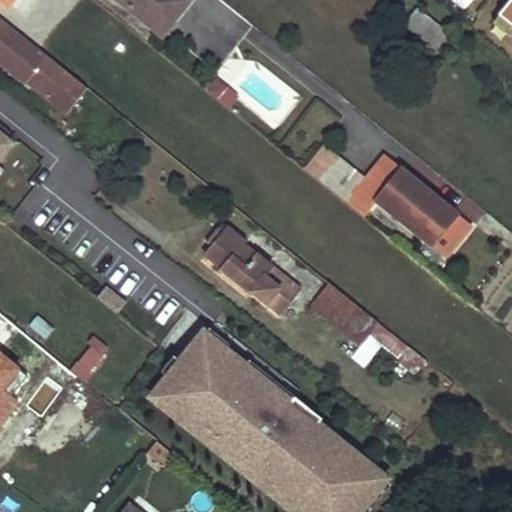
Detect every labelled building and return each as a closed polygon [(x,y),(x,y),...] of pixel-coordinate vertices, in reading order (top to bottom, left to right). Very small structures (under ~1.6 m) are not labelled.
[(132,32),(92,0),(52,0),(117,51),(132,32)] [(191,0),(190,0),(120,0),(164,34),(191,0)] [(511,2),(501,17),(511,25),(511,2)] [(450,34),(418,9),(406,24),(437,49),(450,34)] [(0,19),(0,63),(24,83),(26,81),(67,114),(87,89),(0,19)] [(216,80),(208,91),(228,107),(237,97),(216,80)] [(0,133),(9,140),(13,135),(0,124),(0,133)] [(0,163),(15,145),(9,140),(0,133),(0,163)] [(337,161),(321,147),(304,168),(321,182),(337,161)] [(432,246),(433,244),(448,256),(471,227),(457,216),(458,215),(442,202),(439,206),(432,201),(436,197),(402,170),(389,159),(375,168),(363,183),(347,203),(364,217),(376,202),(432,246)] [(363,183),(337,161),(321,182),(347,203),(363,183)] [(439,206),(442,202),(436,197),(432,201),(439,206)] [(246,241),(229,228),(207,256),(223,268),(221,270),(252,295),(255,291),(269,302),(268,304),(280,314),(302,289),(244,243),(246,241)] [(28,266),(19,258),(15,264),(22,272),(28,266)] [(407,347),(329,284),(310,307),(362,348),(371,337),(399,359),(407,347)] [(119,314),(127,304),(108,288),(99,298),(119,314)] [(211,330),(206,337),(227,354),(232,347),(211,330)] [(170,380),(155,399),(175,415),(176,416),(180,411),(196,424),(192,429),(196,432),(215,447),(216,448),(219,444),(235,456),(232,461),(236,464),(254,479),(258,482),(262,478),(278,491),(274,495),(275,496),(294,511),(295,511),(299,511),(302,510),(304,511),(360,511),(365,507),(373,497),(385,482),(346,450),(345,449),(340,455),(326,443),(330,438),(330,437),(318,428),(306,418),(311,411),(280,386),(275,393),(245,368),(227,354),(206,337),(183,364),(170,380)] [(104,355),(92,346),(76,365),(87,375),(104,355)] [(0,412),(21,387),(3,373),(11,362),(0,353),(0,412)] [(162,374),(170,380),(183,364),(175,358),(162,374)] [(250,362),(245,368),(275,393),(280,386),(250,362)] [(175,415),(172,419),(193,436),(196,432),(192,429),(196,424),(180,411),(176,416),(175,415)] [(306,418),(318,428),(324,421),(311,411),(306,418)] [(333,433),(330,437),(330,438),(326,443),(340,455),(345,449),(346,450),(349,446),(333,433)] [(215,447),(212,451),(233,468),(236,464),(232,461),(235,456),(219,444),(216,448),(215,447)] [(251,483),(272,500),(275,496),(274,495),(278,491),(262,478),(258,482),(254,479),(251,483)] [(379,502),(392,487),(385,482),(373,497),(379,502)]
